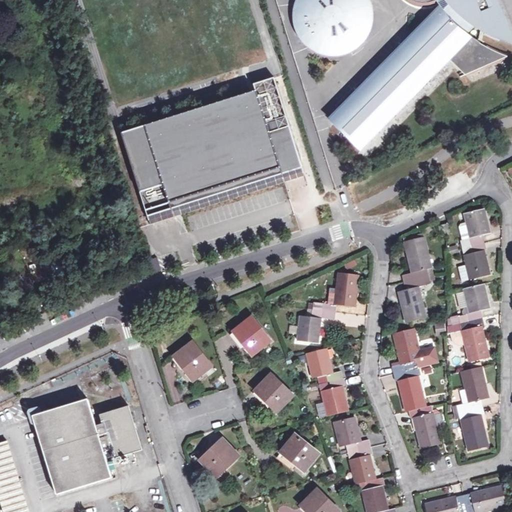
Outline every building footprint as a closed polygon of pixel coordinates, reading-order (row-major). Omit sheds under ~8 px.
[(362,46),(366,42),(369,38),(372,32),(373,28),(375,23),(375,18),(375,12),(374,7),(372,2),(371,0),(298,0),(298,3),(296,7),(295,12),(295,17),(295,21),(296,26),(297,30),(300,36),(303,41),(307,45),(311,49),(315,51),(319,53),(323,55),(328,56),(332,57),(338,57),(344,56),(350,54),(355,51),(359,49),(362,46)] [(437,0),(442,6),(445,11),(336,122),(364,149),(452,60),(467,75),(510,57),(497,51),(483,44),(483,43),(481,42),(483,29),(490,32),(497,36),(505,38),(511,39),(511,38),(511,37),(511,36),(504,18),(503,18),(502,16),(503,15),(496,0),(437,0)] [(332,118),(336,122),(445,11),(442,6),(332,118)] [(257,93),(123,135),(150,221),(305,172),(275,78),(255,84),(257,93)] [(468,281),(487,276),(481,252),(485,251),(481,234),(490,232),(483,207),(463,212),(469,237),(458,240),(468,281)] [(447,222),(438,225),(441,236),(450,233),(447,222)] [(425,317),(419,286),(430,283),(427,268),(430,267),(423,236),(403,241),(410,271),(402,274),(405,288),(397,291),(404,321),(425,317)] [(451,256),(460,252),(456,245),(448,249),(451,256)] [(158,258),(150,260),(154,273),(162,271),(158,258)] [(296,338),(318,341),(321,315),(334,316),(336,302),(354,304),(358,272),(337,270),(334,302),(313,299),(311,314),(300,313),(296,338)] [(468,361),(487,356),(480,327),(483,326),(480,311),(488,309),(482,284),(462,289),(467,314),(457,317),(468,361)] [(249,318),(233,332),(252,355),(269,341),(249,318)] [(413,327),(393,331),(400,364),(392,366),(393,373),(418,368),(436,364),(433,347),(418,350),(413,327)] [(193,342),(176,356),(195,379),(212,365),(193,342)] [(329,415),(349,410),(343,385),(345,385),(341,369),(334,371),(326,346),(306,352),(314,377),(319,375),(329,415)] [(468,451),(487,446),(480,416),(483,415),(480,400),(488,398),(482,367),(461,372),(468,403),(465,403),(465,404),(458,406),(468,451)] [(418,368),(393,373),(395,381),(398,380),(405,412),(408,411),(427,407),(418,368)] [(270,375),(255,390),(276,412),(292,397),(270,375)] [(348,385),(361,382),(360,376),(347,379),(348,385)] [(34,416),(57,495),(114,477),(106,452),(112,449),(115,457),(125,454),(128,461),(132,460),(130,453),(144,449),(131,406),(102,415),(104,423),(98,426),(90,399),(34,416)] [(427,407),(408,411),(410,418),(412,418),(420,449),(440,445),(431,406),(427,407)] [(337,421),(342,445),(348,444),(356,483),(362,482),(367,511),(397,511),(397,508),(387,510),(383,486),(384,486),(383,478),(375,480),(371,455),(373,455),(370,440),(361,441),(356,417),(337,421)] [(295,435),(281,451),(303,470),(317,454),(295,435)] [(238,451),(224,437),(202,458),(216,473),(238,451)] [(316,487),(302,502),(312,511),(332,511),(337,508),(316,487)] [(425,506),(426,511),(488,511),(506,508),(501,487),(425,506)]
